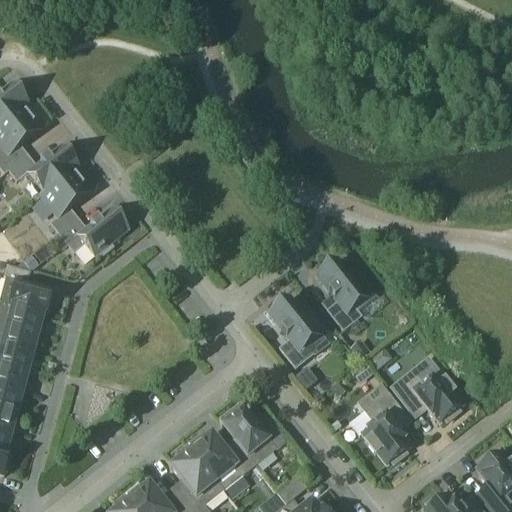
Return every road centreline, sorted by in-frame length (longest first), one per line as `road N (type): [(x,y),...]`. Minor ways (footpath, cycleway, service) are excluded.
road 1 (residential): [(218,311),(9,47),(0,56)]
road 2 (residential): [(251,358),(65,511)]
road 3 (residential): [(251,358),(371,511)]
road 4 (residential): [(511,408),(382,511)]
